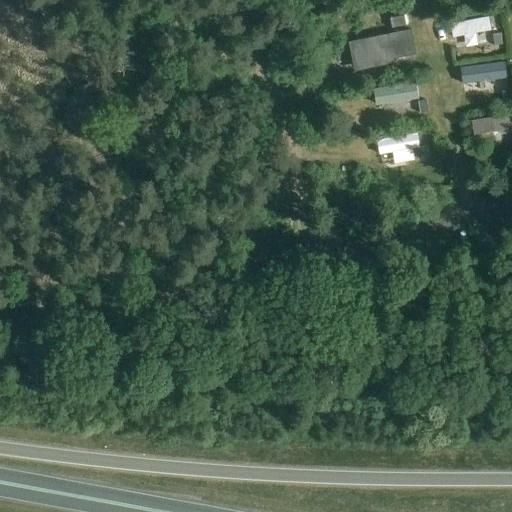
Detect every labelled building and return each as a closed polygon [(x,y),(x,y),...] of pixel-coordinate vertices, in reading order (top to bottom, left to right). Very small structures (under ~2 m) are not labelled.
[(373,32),(336,34),(337,49),(374,46),(373,32)] [(502,32),(493,33),(495,44),(503,42),(502,32)] [(463,62),(423,64),(423,78),(464,77),(463,62)] [(511,75),(503,76),(504,89),(511,88),(511,75)] [(368,77),(337,78),(338,99),(382,97),(382,88),(368,89),(368,77)] [(503,103),(511,102),(511,89),(501,91),(503,103)] [(426,97),(419,98),(420,110),(428,109),(426,97)] [(380,130),(341,133),(342,146),(381,144),(380,130)] [(428,143),(420,145),(422,157),(430,155),(428,143)]
